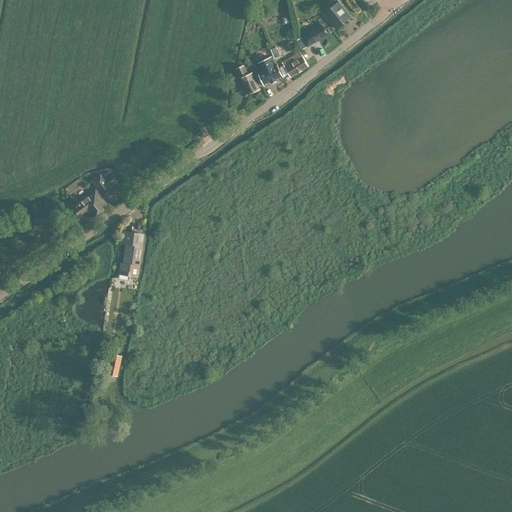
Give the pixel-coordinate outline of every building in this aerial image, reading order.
[(336,25),(351,14),(339,0),(336,0),(324,10),(336,25)] [(308,43),(328,32),(322,22),(302,33),(308,43)] [(276,44),(271,46),(270,46),(274,55),(280,53),(276,44)] [(291,74),(309,63),(300,48),(282,59),(291,74)] [(261,67),(258,69),(265,82),(271,79),(271,80),(277,77),(283,74),(277,60),(275,61),(271,53),(258,60),(261,67)] [(253,69),(249,71),(244,61),(236,65),(241,75),(248,90),(260,85),(253,69)] [(114,174),(109,167),(103,172),(108,178),(114,174)] [(109,183),(100,170),(91,177),(100,190),(109,183)] [(107,203),(94,185),(71,202),(78,212),(85,208),(90,215),(107,203)] [(129,273),(137,274),(143,230),(123,228),(122,240),(126,240),(123,260),(121,260),(118,275),(129,277),(129,273)] [(116,371),(120,352),(112,351),(108,370),(116,371)]
